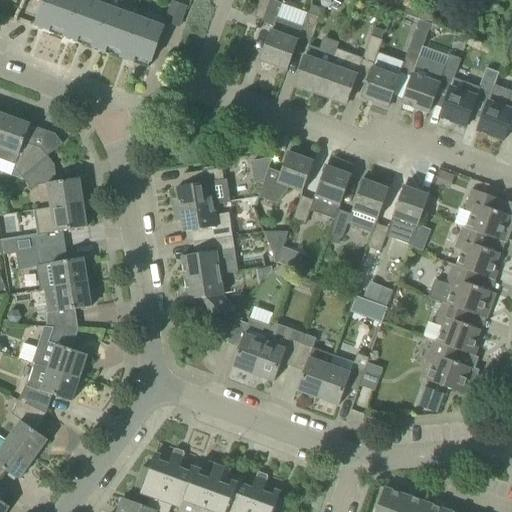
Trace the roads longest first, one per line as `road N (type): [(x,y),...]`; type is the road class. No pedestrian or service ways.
road 1 (residential): [(511,179),(412,140),(354,144),(196,87)]
road 2 (residential): [(146,381),(146,332),(109,125)]
road 3 (residential): [(146,381),(346,457)]
road 4 (residential): [(346,457),(435,454),(511,437)]
road 5 (residential): [(58,511),(146,381)]
road 6 (residential): [(109,125),(73,95),(0,68)]
